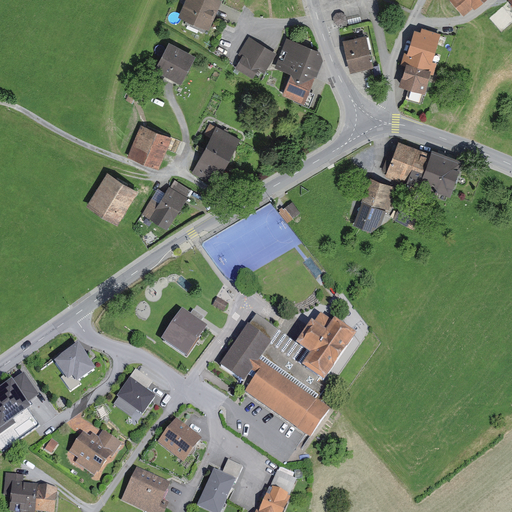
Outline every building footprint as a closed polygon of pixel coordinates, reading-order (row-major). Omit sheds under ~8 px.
[(206,33),(220,1),(218,0),(183,0),(175,19),(187,24),(184,29),(197,35),(199,30),(206,33)] [(483,0),(447,0),(462,18),(483,0)] [(430,70),(439,34),(422,28),(417,33),(412,31),(408,43),(406,42),(398,62),(402,63),(430,70)] [(372,67),(365,35),(342,41),(349,73),(372,67)] [(275,54),(248,36),(229,64),(256,83),(275,54)] [(317,50),(286,38),(273,67),(288,74),(279,94),(304,106),(322,61),(317,50)] [(194,55),(165,41),(149,73),(178,87),(194,55)] [(421,103),(430,70),(402,63),(396,86),(407,89),(405,99),(421,103)] [(240,139),(209,123),(202,136),(209,139),(191,174),(215,186),(240,139)] [(158,171),(171,138),(139,126),(126,159),(158,171)] [(451,193),(463,161),(429,148),(427,153),(395,141),(381,176),(433,195),(448,201),(451,193)] [(137,192),(105,171),(83,206),(115,226),(137,192)] [(381,178),(370,176),(361,199),(353,223),(370,229),(381,222),(387,208),(389,209),(396,186),(381,178)] [(168,232),(194,191),(173,178),(157,202),(152,199),(141,215),(168,232)] [(292,201),(284,207),(292,218),(300,212),(292,201)] [(399,206),(393,218),(418,231),(424,219),(399,206)] [(182,312),(160,344),(187,362),(209,330),(182,312)] [(294,342),(254,316),(218,367),(242,384),(243,395),(246,397),(305,438),(310,441),(331,410),(320,399),(326,390),(322,387),(354,339),(314,316),(294,342)] [(78,347),(55,364),(72,389),(96,372),(78,347)] [(154,383),(135,371),(112,404),(139,425),(157,399),(149,391),(154,383)] [(38,396),(22,374),(0,389),(0,430),(30,409),(26,404),(38,396)] [(201,441),(174,420),(155,443),(182,464),(201,441)] [(120,444),(102,431),(97,437),(91,434),(89,437),(80,437),(66,457),(71,464),(97,481),(120,444)] [(212,472),(195,509),(202,511),(222,511),(242,469),(227,461),(220,475),(212,472)] [(169,485),(135,469),(119,503),(138,511),(164,511),(168,504),(162,501),(169,485)] [(256,511),(255,511),(254,511),(283,511),(297,481),(276,472),(257,511),(256,511)] [(53,511),(56,488),(11,483),(7,511),(53,511)]
